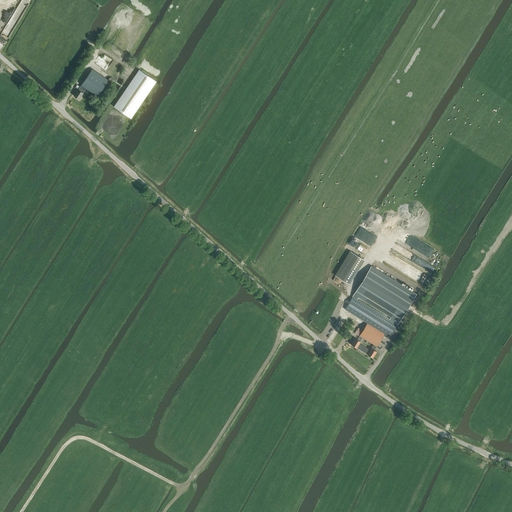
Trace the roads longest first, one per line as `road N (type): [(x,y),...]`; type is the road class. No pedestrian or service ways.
road 1 (unclassified): [(511,465),(429,426),(366,382),(0,56)]
road 2 (track): [(186,485),(72,438),(20,511)]
road 3 (track): [(186,485),(292,316)]
